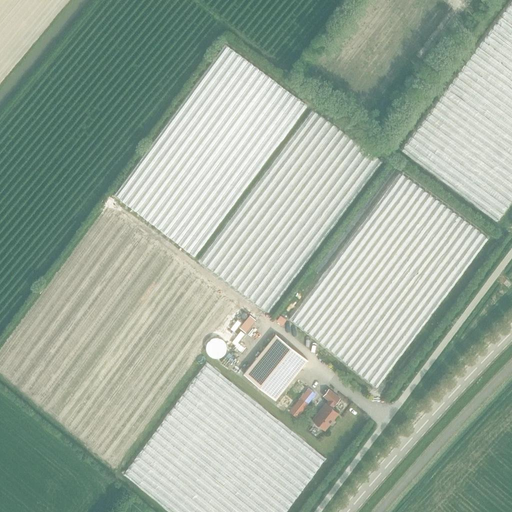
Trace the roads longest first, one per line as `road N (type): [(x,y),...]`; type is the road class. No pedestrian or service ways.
road 1 (unclassified): [(317,511),(511,250)]
road 2 (tertiary): [(348,511),(511,332)]
road 3 (unclassified): [(381,511),(511,367)]
road 4 (track): [(240,299),(108,199)]
